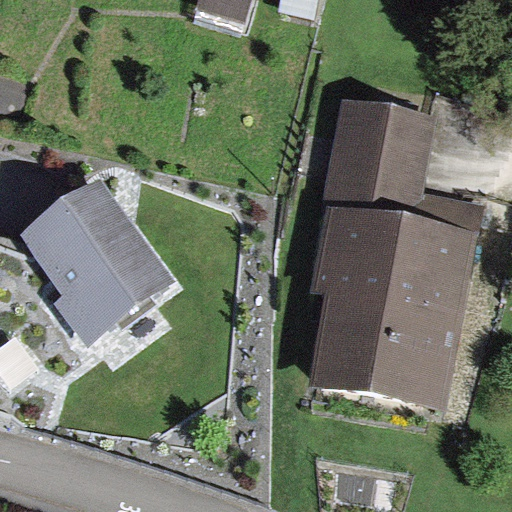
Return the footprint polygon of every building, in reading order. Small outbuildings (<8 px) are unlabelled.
[(252,0),(199,0),(196,10),(246,25),(252,0)] [(317,0),(280,0),(278,12),(313,19),(317,0)] [(345,100),(324,211),(418,228),(425,192),(439,118),(345,100)] [(101,178),(22,235),(65,295),(58,301),(89,344),(176,281),(101,178)] [(418,228),(324,211),(314,263),(318,264),(311,297),(327,300),(311,386),(446,411),(485,203),(425,192),(418,228)]
